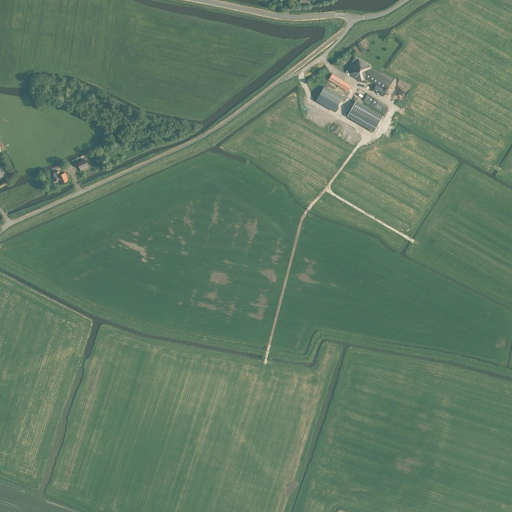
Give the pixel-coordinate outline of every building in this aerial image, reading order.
[(373,89),(383,96),(387,90),(392,81),(371,67),(371,66),(358,58),(355,57),(346,71),(353,75),(352,75),(362,81),(365,76),(376,84),(373,89)] [(339,86),(348,91),(351,85),(332,74),(329,79),(339,85),(339,86)] [(316,100),(335,111),(342,97),(324,86),(316,100)] [(374,107),(385,114),(387,111),(388,108),(388,107),(388,106),(387,106),(386,104),(368,93),(364,98),(374,105),(374,107)] [(374,130),(382,116),(356,101),(348,115),(374,130)] [(78,165),(81,170),(88,167),(86,162),(78,165)] [(66,176),(67,176),(65,172),(60,174),(59,171),(52,174),(56,181),(59,180),(61,183),(68,180),(66,176)]
